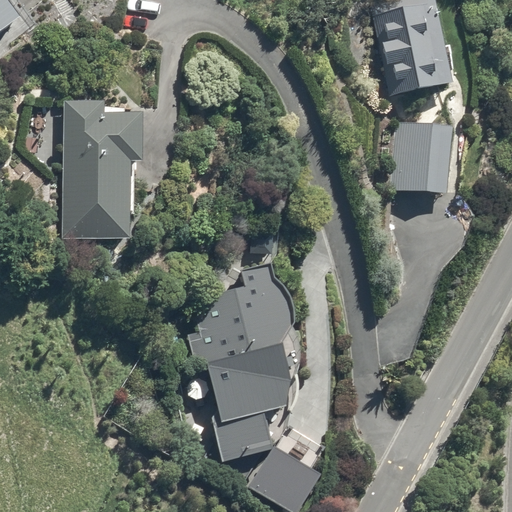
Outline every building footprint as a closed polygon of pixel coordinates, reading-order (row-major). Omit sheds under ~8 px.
[(0,0),(0,41),(21,25),(6,6),(13,0),(0,0)] [(450,86),(432,0),(427,0),(400,6),(398,0),(395,0),(367,6),(369,15),(372,15),(389,99),(450,86)] [(103,105),(64,105),(64,244),(130,244),(130,217),(135,217),(135,167),(142,168),(142,120),(103,120),(103,105)] [(397,126),(391,193),(446,197),(451,130),(397,126)] [(295,378),(301,367),(301,363),(301,360),(300,358),(300,355),(299,353),(299,350),(298,348),(297,345),(296,343),(295,340),(294,338),(293,335),(292,333),(291,331),(291,329),(292,328),(292,326),(292,325),(292,323),(292,321),(292,320),(292,318),(292,317),(292,315),(292,314),(292,312),(291,310),(291,309),(291,307),(290,306),(290,304),(289,303),(288,301),(288,300),(287,299),(286,297),(285,296),(285,295),(284,293),(283,292),(282,291),(281,290),(280,288),(278,287),(277,286),(276,285),(275,284),(274,283),(272,282),(270,269),(240,274),(244,292),(193,304),(200,334),(189,336),(197,374),(209,371),(221,428),(213,429),(221,467),(272,457),(263,419),(291,413),(292,410),(293,408),(294,406),(296,403),(296,401),(297,398),(298,394),(295,378)]
